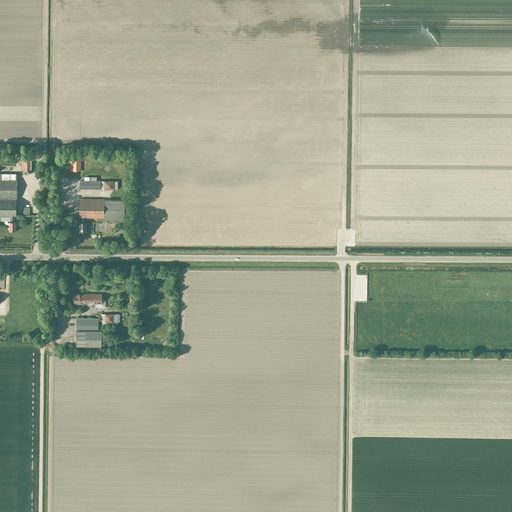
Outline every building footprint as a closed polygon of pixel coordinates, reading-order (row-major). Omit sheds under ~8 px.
[(31,170),(31,158),(21,158),(21,170),(31,170)] [(80,171),(80,158),(70,158),(70,170),(80,171)] [(16,216),(16,197),(17,173),(0,173),(0,216),(10,216),(10,221),(9,221),(9,230),(16,230),(16,221),(15,221),(15,216),(16,216)] [(117,181),(100,180),(80,180),(80,188),(117,189),(117,181)] [(104,200),(104,199),(80,198),(79,217),(81,217),(81,222),(79,222),(79,231),(86,231),(86,222),(85,222),(85,217),(104,218),(104,216),(105,216),(105,217),(124,218),(124,200),(105,200),(104,200)] [(102,304),(102,294),(74,293),(72,293),(72,291),(72,299),(74,299),(74,303),(102,304)] [(106,315),(106,327),(113,327),(113,324),(115,324),(115,314),(106,315)] [(98,318),(76,317),(76,345),(101,345),(101,330),(98,330),(98,318)]
